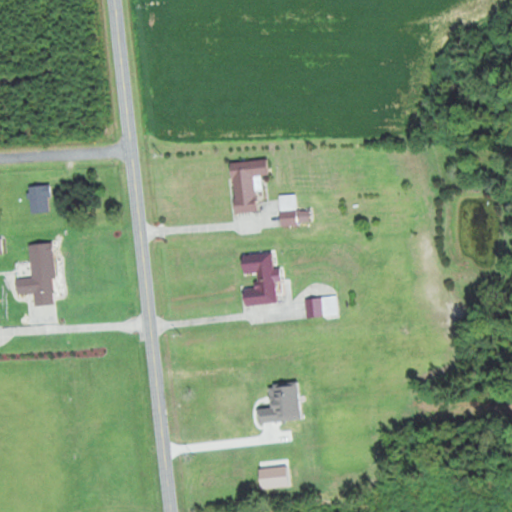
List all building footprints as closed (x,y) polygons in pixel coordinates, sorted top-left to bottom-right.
[(255,190),(260,189),(259,177),(268,176),(266,160),(229,163),(234,213),(257,211),(255,190)] [(30,186),(30,213),(50,213),(50,186),(30,186)] [(308,211),(296,211),(295,194),(279,195),(280,224),(309,223),(308,211)] [(56,305),(52,243),(29,245),(32,278),(16,279),(17,295),(34,294),(35,306),(56,305)] [(241,255),(243,274),(254,273),(256,287),(242,289),(244,306),(277,302),(275,281),(280,280),(279,268),(273,268),(272,252),(241,255)] [(337,297),(305,297),(305,318),(337,318),(337,297)] [(233,418),(231,390),(212,391),(214,419),(233,418)]
